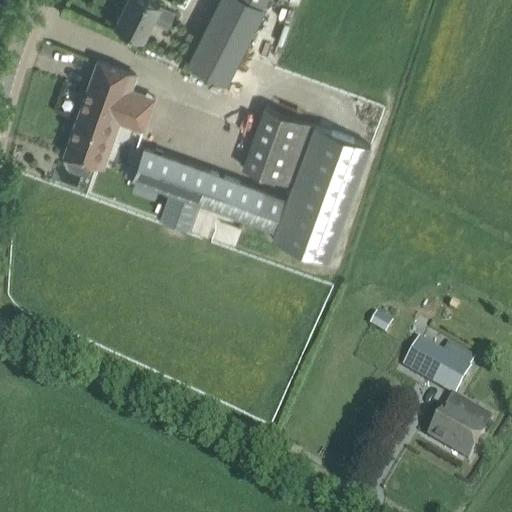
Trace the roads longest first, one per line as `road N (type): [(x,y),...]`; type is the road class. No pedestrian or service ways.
road 1 (unclassified): [(359,511),(201,422),(0,330)]
road 2 (tertiary): [(0,118),(40,0)]
